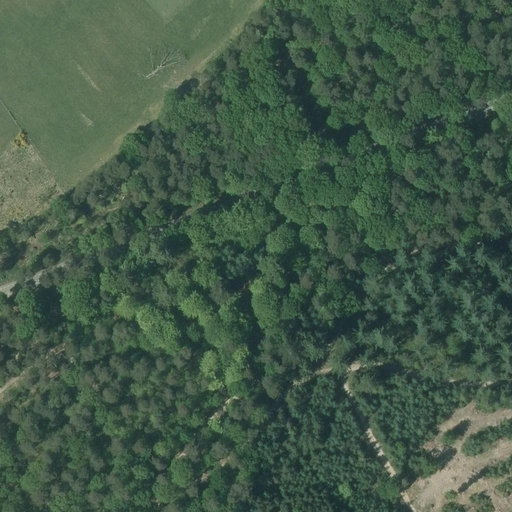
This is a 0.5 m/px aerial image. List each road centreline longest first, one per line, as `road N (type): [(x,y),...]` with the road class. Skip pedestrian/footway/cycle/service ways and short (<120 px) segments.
road 1 (track): [(511,384),(462,385),(384,367),(311,377),(285,392),(220,469),(204,481),(171,486),(138,479),(76,364),(35,360),(0,389)]
road 2 (tertiary): [(0,293),(511,95)]
road 3 (track): [(158,511),(161,486),(212,413),(280,366),(323,355),(375,272),(404,255),(511,237)]
road 4 (track): [(409,511),(323,355)]
